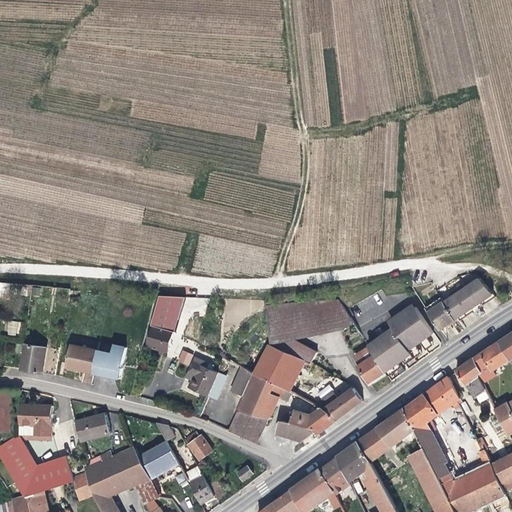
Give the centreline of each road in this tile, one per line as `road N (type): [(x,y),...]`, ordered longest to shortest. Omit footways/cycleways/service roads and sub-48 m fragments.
road 1 (primary): [(289,472),(511,314)]
road 2 (residential): [(124,403),(196,422),(289,472)]
road 3 (residential): [(0,378),(124,403)]
